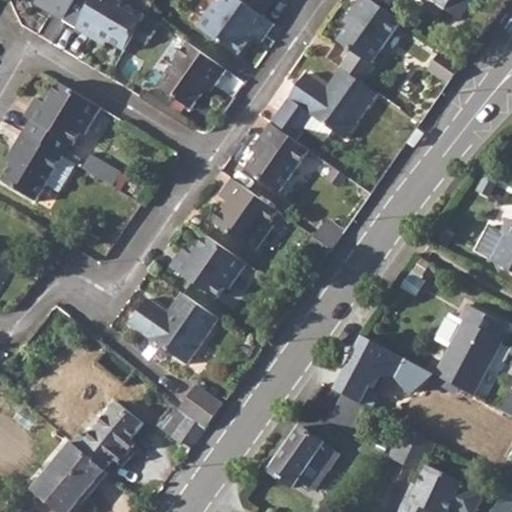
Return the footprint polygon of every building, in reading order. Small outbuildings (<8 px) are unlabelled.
[(40,0),(51,6),(47,11),(65,22),(77,0),(40,0)] [(92,0),(76,29),(92,39),(96,33),(107,41),(125,51),(135,34),(145,17),(146,16),(119,0),(92,0)] [(246,4),(239,0),(222,0),(220,4),(215,1),(197,27),(238,55),(246,41),(251,35),(256,38),(261,42),(274,24),(263,16),(259,13),(246,4)] [(248,0),(246,4),(259,13),(268,0),(248,0)] [(337,41),(350,50),(370,63),(399,20),(385,11),(370,0),(358,0),(344,22),(347,26),(337,41)] [(431,0),(444,8),(449,0),(431,0)] [(158,25),(145,17),(135,34),(148,42),(158,25)] [(224,70),(186,43),(157,86),(189,109),(201,93),(208,83),(213,86),(224,70)] [(450,80),(462,64),(442,50),(431,66),(450,80)] [(304,74),(269,122),(294,139),(302,127),(324,141),(331,130),(343,138),(376,92),(363,84),(338,67),(324,87),(304,74)] [(32,119),(24,133),(62,155),(70,143),(73,144),(80,131),(85,134),(101,108),(57,82),(50,95),(45,103),(41,100),(35,97),(24,114),(32,119)] [(263,143),(255,153),(244,169),(277,192),(307,148),(294,139),(269,122),(257,139),(263,143)] [(18,151),(11,162),(1,179),(36,200),(46,183),(59,191),(76,163),(62,155),(24,133),(23,132),(13,149),(18,151)] [(91,154),(83,167),(114,185),(122,172),(91,154)] [(230,177),(218,195),(224,199),(228,203),(224,209),(215,222),(254,250),(272,225),(268,222),(277,209),(230,177)] [(511,219),(509,218),(503,231),(492,225),(479,249),(494,257),(492,261),(511,271),(511,219)] [(322,223),(313,235),(315,236),(332,248),(341,236),(322,223)] [(191,254),(187,250),(183,247),(170,266),(216,298),(223,286),(227,289),(245,263),(206,234),(196,248),(191,254)] [(315,236),(307,248),(323,260),(332,248),(315,236)] [(219,318),(181,291),(168,311),(148,298),(130,322),(188,363),(219,318)] [(454,350),(439,378),(476,398),(505,344),(501,342),(508,328),(469,307),(462,321),(454,316),(439,343),(454,350)] [(408,361),(363,337),(345,372),(367,384),(378,363),(401,376),(408,361)] [(109,347),(95,364),(124,387),(138,371),(109,347)] [(196,383),(178,410),(184,414),(204,429),(224,402),(196,383)] [(325,389),(320,407),(331,409),(327,423),(360,431),(368,401),(325,389)] [(81,434),(74,443),(106,470),(146,422),(120,401),(88,440),(81,434)] [(178,410),(172,404),(156,425),(172,438),(191,449),(204,429),(184,414),(178,410)] [(301,427),(270,471),(294,488),(298,483),(314,460),(325,444),(321,441),(301,427)] [(432,442),(403,427),(389,457),(419,471),(427,453),(432,442)] [(71,511),(106,470),(74,443),(35,490),(61,511),(71,511)] [(314,460),(298,483),(312,492),(319,491),(343,453),(325,444),(314,460)] [(412,481),(398,511),(447,511),(450,508),(458,511),(474,511),(482,496),(480,490),(462,481),(427,464),(418,484),(412,481)]
